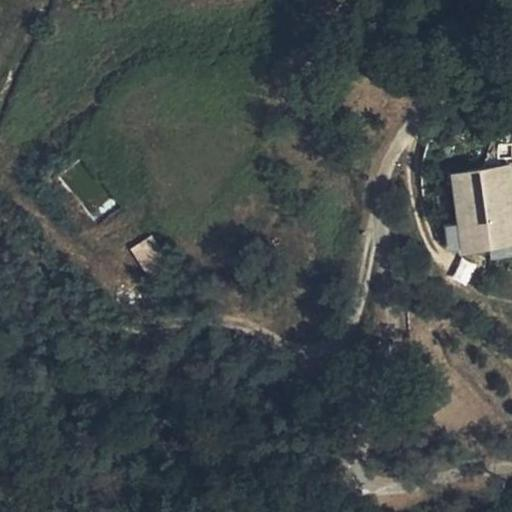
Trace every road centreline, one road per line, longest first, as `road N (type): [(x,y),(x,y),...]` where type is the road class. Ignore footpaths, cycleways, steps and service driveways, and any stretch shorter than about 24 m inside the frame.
road 1 (residential): [(511,64),(463,82),(390,152),(381,203),(394,316),(390,372),(361,438),(361,470),(395,482),(511,471)]
road 2 (track): [(382,213),(342,317),(310,359),(236,326),(181,319),(121,324),(80,309),(44,260),(36,233),(0,219)]
